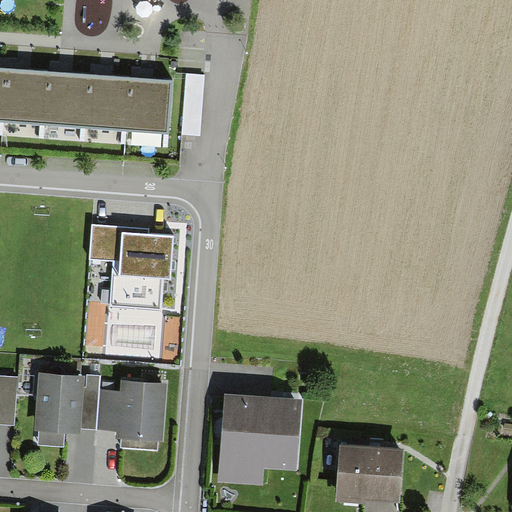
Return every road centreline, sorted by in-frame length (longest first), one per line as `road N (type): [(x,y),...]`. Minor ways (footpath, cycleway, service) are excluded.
road 1 (residential): [(190,502),(212,216),(206,195),(0,175)]
road 2 (residential): [(511,246),(450,511)]
